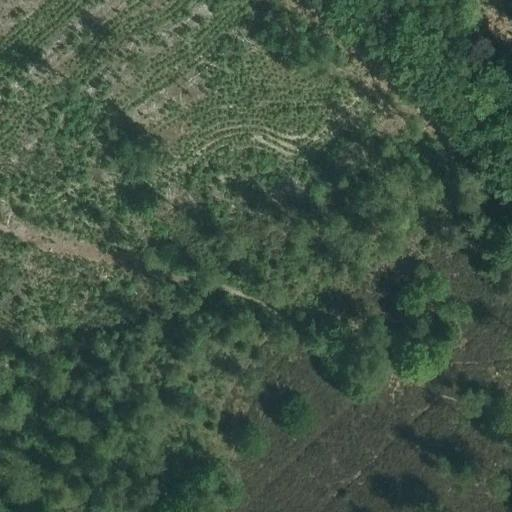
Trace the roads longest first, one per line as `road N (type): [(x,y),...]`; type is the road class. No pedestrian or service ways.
road 1 (track): [(0,219),(136,272),(223,283),(311,341),(380,357),(511,431)]
road 2 (track): [(429,124),(333,194),(288,214),(189,237),(153,256),(0,386)]
road 3 (track): [(294,0),(511,198)]
